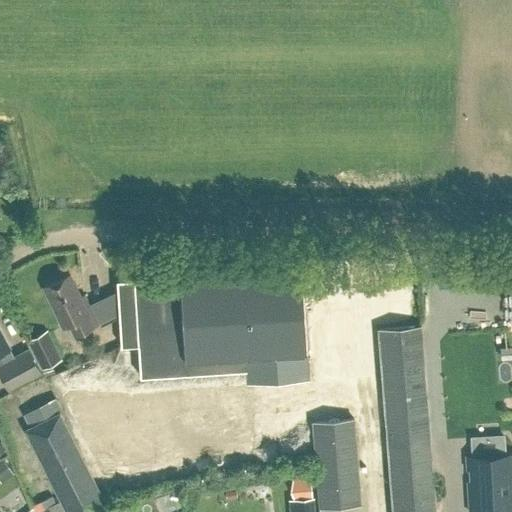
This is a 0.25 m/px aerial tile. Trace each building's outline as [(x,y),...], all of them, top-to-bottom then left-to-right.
[(117,278),(121,340),(138,339),(140,375),(164,374),(236,369),(308,365),(301,267),(117,278)] [(80,295),(70,272),(44,284),(62,326),(69,322),(74,333),(98,323),(85,293),(80,295)] [(378,326),(393,497),(391,498),(392,507),(396,510),(398,510),(398,511),(435,511),(419,322),(399,324),(378,326)] [(0,350),(9,346),(10,345),(0,327),(0,350)] [(27,340),(41,367),(61,357),(47,330),(27,340)] [(0,350),(0,374),(8,389),(41,371),(29,349),(15,356),(9,346),(0,350)] [(92,511),(107,504),(105,499),(59,410),(62,409),(57,397),(55,398),(53,399),(50,400),(27,411),(24,413),(30,425),(25,428),(61,498),(48,505),(52,511),(92,511)] [(319,504),(337,502),(360,500),(353,415),(312,419),(319,504)] [(467,493),(511,491),(511,450),(507,451),(506,451),(505,440),(505,434),(481,435),(481,441),(473,441),(473,453),(465,453),(467,493)] [(3,458),(0,460),(0,475),(3,479),(13,472),(3,458)] [(311,476),(299,477),(300,496),(312,495),(311,476)] [(294,498),(294,511),(313,511),(312,497),(294,498)] [(258,511),(271,511),(272,501),(259,501),(258,511)] [(319,511),(337,511),(337,502),(319,504),(319,511)]
